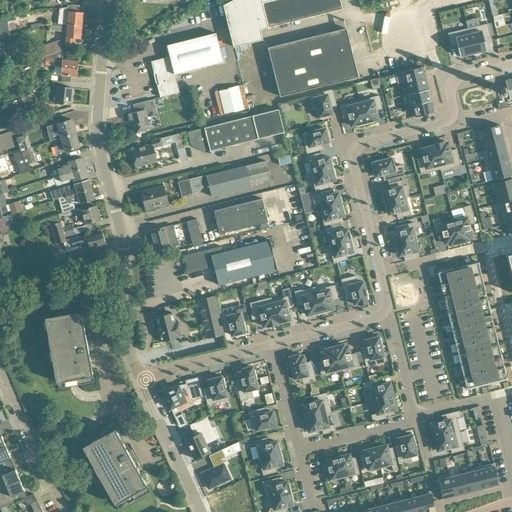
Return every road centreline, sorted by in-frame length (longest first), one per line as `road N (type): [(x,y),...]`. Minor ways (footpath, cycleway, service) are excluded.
road 1 (residential): [(125,305),(124,248),(98,138),(107,0)]
road 2 (residential): [(511,353),(485,246),(380,272)]
road 3 (residential): [(125,305),(108,306),(98,319),(110,375),(152,465)]
road 4 (unknown): [(421,6),(366,22),(362,56),(382,64),(432,48)]
road 5 (residential): [(66,511),(0,362)]
road 6 (residential): [(202,511),(139,378)]
road 7 (residential): [(139,378),(273,343)]
road 8 (residential): [(380,272),(355,149)]
road 9 (residential): [(300,451),(417,421)]
